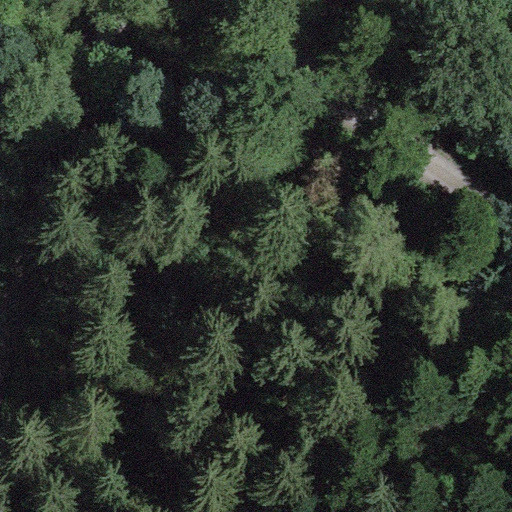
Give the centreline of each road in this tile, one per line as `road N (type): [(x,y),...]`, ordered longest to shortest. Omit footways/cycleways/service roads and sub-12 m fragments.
road 1 (track): [(224,0),(295,69),(511,222)]
road 2 (track): [(0,327),(103,0)]
